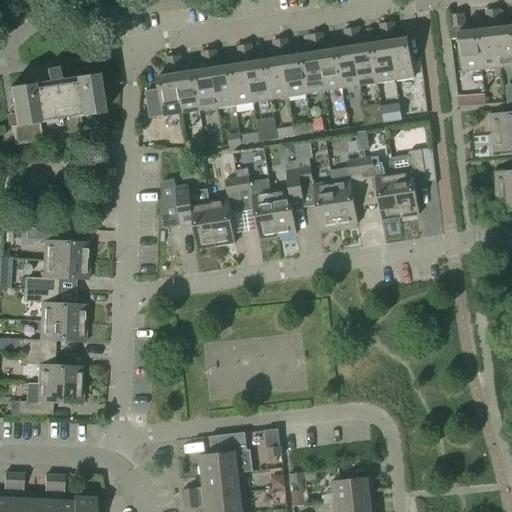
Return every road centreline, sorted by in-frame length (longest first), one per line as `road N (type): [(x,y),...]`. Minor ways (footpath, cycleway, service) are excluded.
road 1 (residential): [(123,296),(121,48),(411,0)]
road 2 (residential): [(123,296),(511,230)]
road 3 (residential): [(398,511),(391,442),(378,416),(166,433),(137,439),(109,458)]
road 4 (residential): [(109,458),(120,409),(123,296)]
